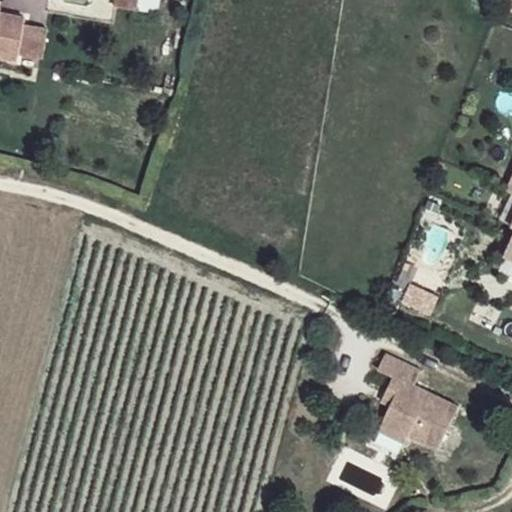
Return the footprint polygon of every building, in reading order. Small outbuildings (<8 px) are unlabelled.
[(132,0),(110,0),(110,5),(131,8),(132,0)] [(150,0),(132,0),(131,8),(149,12),(150,0)] [(0,52),(16,54),(17,47),(22,18),(23,11),(0,8),(0,52)] [(44,21),(22,18),(17,47),(40,50),(44,21)] [(382,363),(398,370),(407,373),(414,358),(389,347),(382,363)] [(387,418),(413,429),(443,442),(462,399),(417,378),(423,363),(414,358),(407,373),(398,370),(390,386),(400,390),(395,400),(387,418)] [(387,396),(395,400),(400,390),(390,386),(387,396)] [(410,436),(413,429),(387,418),(384,424),(410,436)]
